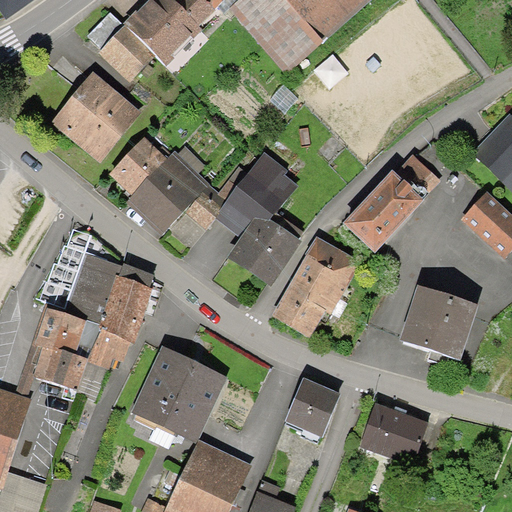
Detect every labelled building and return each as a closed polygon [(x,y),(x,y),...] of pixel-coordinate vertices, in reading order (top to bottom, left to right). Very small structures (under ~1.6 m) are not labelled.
[(0,0),(0,5),(8,17),(32,0),(0,0)] [(156,56),(162,62),(198,26),(179,7),(170,0),(156,0),(129,29),(156,56)] [(185,0),(179,7),(198,26),(216,10),(205,0),(185,0)] [(205,0),(216,10),(226,0),(205,0)] [(306,20),(288,0),(251,0),(238,11),(287,70),(322,39),(306,20)] [(288,0),(306,20),(327,0),(288,0)] [(367,0),(327,0),(306,20),(322,39),(367,0)] [(89,36),(104,50),(126,28),(112,13),(89,36)] [(209,38),(198,26),(162,62),(175,74),(209,38)] [(134,34),(126,28),(104,50),(112,58),(134,34)] [(134,79),(156,56),(134,34),(112,58),(134,79)] [(81,141),(100,157),(135,113),(95,81),(60,123),(81,141)] [(494,138),(478,154),(507,181),(511,175),(511,119),(494,138)] [(113,173),(137,196),(156,176),(172,191),(183,179),(167,164),(174,157),(164,147),(158,154),(144,141),(113,173)] [(273,144),(254,169),(277,187),(295,162),(273,144)] [(416,158),(396,179),(419,200),(439,180),(416,158)] [(239,189),(230,201),(224,209),(223,210),(252,233),(261,221),(268,225),(275,216),(290,197),(277,187),(254,169),(239,189)] [(152,210),(171,227),(201,195),(193,188),(183,179),(172,191),(156,176),(137,196),(152,210)] [(348,225),(376,250),(400,225),(421,202),(419,200),(396,179),(393,176),(348,225)] [(222,194),(230,201),(239,189),(231,182),(222,194)] [(209,228),(223,210),(224,209),(206,195),(190,212),(209,228)] [(466,218),(508,257),(511,252),(511,217),(487,195),(466,218)] [(294,229),(275,216),(268,225),(287,238),(294,229)] [(249,266),(271,280),(296,244),(287,238),(268,225),(261,221),(252,233),(236,257),(249,266)] [(293,327),(308,336),(319,319),(326,323),(331,313),(329,312),(338,297),(333,294),(352,262),(319,244),(277,318),(293,327)] [(78,296),(110,307),(124,269),(109,264),(91,258),(79,294),(78,296)] [(139,274),(124,269),(110,307),(102,327),(102,328),(104,329),(90,359),(110,366),(116,350),(126,353),(130,342),(131,342),(153,279),(139,274)] [(431,351),(458,360),(476,307),(422,289),(404,343),(431,351)] [(102,327),(110,307),(78,296),(79,294),(72,292),(65,316),(86,322),(102,327)] [(63,397),(75,401),(88,360),(81,357),(83,353),(77,351),(86,322),(65,316),(52,311),(40,346),(48,349),(38,377),(66,387),(63,397)] [(102,327),(86,322),(77,351),(83,353),(81,357),(88,360),(89,358),(90,359),(104,329),(102,328),(102,327)] [(166,353),(135,419),(156,429),(161,420),(178,428),(196,437),(222,381),(200,370),(166,353)] [(304,383),(289,418),(306,425),(324,433),(339,398),(322,391),(304,383)] [(363,444),(393,456),(415,464),(428,425),(407,418),(376,407),(363,444)] [(0,484),(4,486),(26,419),(0,410),(0,484)] [(324,433),(306,425),(289,418),(286,424),(304,431),(302,436),(319,443),(324,433)] [(170,447),(178,428),(161,420),(156,429),(152,438),(170,447)] [(412,472),(415,464),(393,456),(390,464),(412,472)] [(167,511),(229,511),(244,482),(193,457),(167,511)] [(264,482),(258,496),(275,502),(280,489),(264,482)] [(258,496),(251,511),(294,511),(295,511),(275,502),(258,496)]
